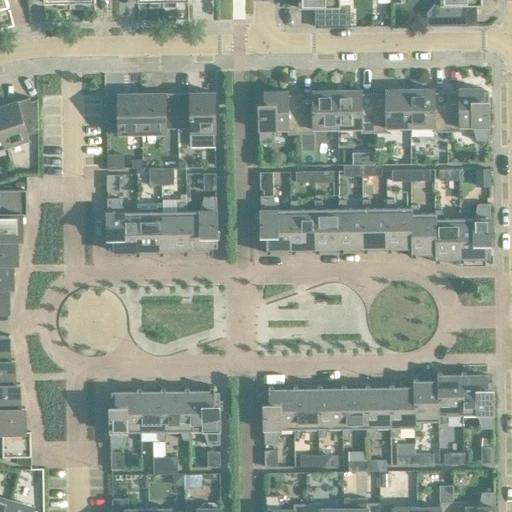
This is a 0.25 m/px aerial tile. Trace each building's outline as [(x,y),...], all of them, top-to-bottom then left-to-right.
[(0,0),(0,8),(9,6),(7,0),(0,0)] [(70,8),(69,0),(43,0),(44,3),(57,2),(57,8),(70,8)] [(69,0),(70,8),(83,8),(82,2),(95,2),(95,0),(69,0)] [(339,0),(298,0),(299,7),(319,7),(319,20),(350,19),(350,5),(340,5),(339,0)] [(434,0),(434,4),(426,12),(426,26),(462,26),(461,5),(482,5),(481,0),(434,0)] [(459,92),(447,92),(448,132),(461,131),(461,126),(472,126),(476,140),(489,140),(488,91),(483,91),(483,88),(459,88),(459,92)] [(385,93),(374,93),(374,133),(388,133),(388,127),(411,127),(410,89),(385,89),(385,93)] [(435,89),(410,89),(411,127),(434,127),(434,132),(448,132),(447,92),(435,92),(435,89)] [(338,128),(337,90),(312,91),(312,94),(300,94),(301,134),(315,134),(315,128),(338,128)] [(374,133),(374,93),(362,93),(362,90),(337,90),(338,128),(361,128),(361,133),(374,133)] [(264,95),(259,95),(260,144),(273,143),(276,129),(287,129),(288,134),(301,134),(300,94),(289,95),(288,91),(264,91),(264,95)] [(215,92),(178,93),(179,128),(191,128),(191,146),(215,146),(214,93),(215,93),(215,92)] [(142,93),(106,94),(105,94),(105,95),(106,95),(106,129),(119,129),(119,134),(142,133),(142,93)] [(178,93),(142,93),(142,133),(166,133),(166,128),(179,128),(178,93)] [(30,97),(0,106),(0,125),(7,146),(29,139),(28,134),(38,131),(38,100),(38,99),(31,101),(30,97)] [(382,164),(363,165),(363,176),(382,175),(382,164)] [(363,176),(363,165),(344,165),(344,176),(363,176)] [(174,167),(161,168),(162,185),(174,185),(174,167)] [(162,185),(161,168),(149,168),(149,185),(162,185)] [(490,185),(490,168),(477,169),(477,185),(490,185)] [(411,181),(411,169),(392,170),(392,181),(411,181)] [(411,169),(411,181),(430,180),(430,169),(411,169)] [(439,169),(439,180),(459,180),(459,169),(439,169)] [(315,182),(315,171),(296,171),(296,182),(315,182)] [(315,171),(315,182),(334,182),(334,171),(315,171)] [(273,172),(260,172),(260,189),(273,189),(273,172)] [(204,190),(217,189),(216,173),(203,173),(204,190)] [(120,191),(120,174),(107,174),(107,191),(120,191)] [(0,238),(18,238),(18,239),(23,239),(22,215),(27,215),(27,189),(0,189),(0,238)] [(291,209),(277,209),(273,195),(261,195),(261,248),(266,248),(267,253),(292,253),(291,209)] [(200,211),(187,211),(186,211),(187,254),(212,254),(212,248),(217,248),(217,196),(204,196),(200,211)] [(139,255),(138,212),(124,212),(120,198),(107,198),(108,250),(135,250),(135,255),(139,255)] [(363,208),(348,208),(346,199),(339,200),(339,208),(340,208),(340,252),(364,251),(363,208)] [(387,208),(372,208),(370,199),(363,199),(363,208),(364,251),(388,251),(387,208)] [(411,207),(396,208),(394,199),(387,199),(387,208),(388,251),(411,251),(411,257),(412,257),(411,207)] [(315,209),(300,209),(298,200),(291,200),(291,209),(292,253),(316,252),(315,209)] [(340,208),(339,208),(324,209),(322,200),(315,200),(315,209),(316,252),(340,252),(340,208)] [(153,211),(138,212),(139,255),(163,255),(162,211),(163,211),(163,202),(156,202),(153,211)] [(177,211),(163,211),(162,211),(163,255),(187,254),(186,211),(187,211),(187,202),(180,202),(177,211)] [(491,256),(490,203),(478,203),(474,218),(460,218),(460,262),(464,261),(464,256),(491,256)] [(436,213),(435,213),(420,213),(418,204),(411,204),(411,207),(412,257),(435,256),(435,262),(436,262),(436,213)] [(460,262),(460,218),(444,218),(442,210),(435,210),(435,213),(436,213),(436,262),(460,262)] [(0,238),(0,262),(14,262),(14,263),(18,263),(18,239),(18,238),(0,238)] [(0,262),(0,286),(9,286),(9,287),(14,287),(14,263),(14,262),(0,262)] [(0,286),(0,311),(8,311),(8,312),(10,312),(9,287),(9,286),(0,286)] [(0,335),(0,360),(10,360),(10,359),(10,334),(9,334),(9,335),(0,335)] [(15,359),(10,359),(10,360),(0,360),(0,384),(16,384),(16,383),(15,359)] [(437,377),(414,377),(415,427),(414,427),(414,430),(421,430),(424,421),(438,420),(439,420),(438,371),(437,371),(437,377)] [(463,414),(462,371),(438,371),(439,420),(438,420),(438,423),(445,423),(448,414),(463,414)] [(466,371),(462,371),(463,414),(477,414),(481,428),(494,428),(493,376),(466,376),(466,371)] [(415,427),(414,377),(413,377),(413,383),(390,384),(391,427),(390,427),(391,436),(397,436),(400,427),(414,427),(415,427)] [(0,408),(21,408),(21,407),(20,383),(16,383),(16,384),(0,384),(0,408)] [(343,428),(342,384),(318,385),(319,428),(318,428),(319,437),(325,437),(328,428),(342,428),(343,428)] [(366,384),(342,384),(343,428),(342,428),(343,437),(349,437),(352,428),(366,427),(367,427),(366,384)] [(390,384),(366,384),(367,427),(366,427),(366,436),(373,436),(376,427),(390,427),(391,427),(390,384)] [(295,429),(294,385),(269,385),(269,391),(264,391),(264,443),(277,443),(281,429),(294,429),(295,429)] [(318,385),(294,385),(295,429),(294,429),(295,437),(301,437),(304,428),(318,428),(319,428),(318,385)] [(165,431),(164,387),(141,388),(141,431),(156,431),(159,440),(166,440),(166,431),(165,431)] [(188,387),(164,387),(165,431),(166,431),(180,431),(183,439),(190,439),(190,431),(189,431),(188,387)] [(189,431),(190,431),(203,430),(207,445),(220,444),(219,392),(214,392),(214,387),(188,387),(189,431)] [(141,431),(141,388),(137,388),(137,393),(110,394),(111,446),(123,446),(127,431),(141,431)] [(26,407),(21,407),(21,408),(0,408),(0,432),(2,433),(3,457),(31,456),(31,431),(26,431),(26,407)] [(494,463),(494,446),(481,447),(482,463),(494,463)] [(265,467),(278,466),(277,450),(265,450),(265,467)] [(207,451),(208,467),(220,467),(220,451),(207,451)] [(111,469),(124,469),(123,452),(111,452),(111,469)] [(416,464),(416,453),(397,454),(397,465),(416,464)] [(435,453),(416,453),(416,464),(435,464),(435,453)] [(444,464),(464,464),(464,453),(444,453),(444,464)] [(338,454),(319,455),(320,466),(339,466),(338,454)] [(320,466),(319,455),(300,455),(301,466),(320,466)] [(166,474),(165,457),(153,457),(153,474),(166,474)] [(165,457),(166,474),(178,474),(178,457),(165,457)] [(367,460),(368,471),(387,471),(387,459),(367,460)] [(368,471),(367,460),(348,460),(349,471),(368,471)] [(495,511),(495,491),(482,492),(478,506),(467,506),(467,501),(453,501),(453,511),(495,511)] [(307,511),(307,503),(293,504),(293,509),(282,509),(278,495),(265,495),(265,511),(307,511)] [(0,511),(8,511),(12,500),(0,496),(0,511)] [(148,511),(148,509),(129,509),(128,498),(112,499),(112,511),(148,511)] [(380,511),(380,502),(367,503),(367,498),(343,499),(344,508),(343,511),(380,511)] [(35,506),(12,500),(8,511),(36,511),(34,511),(35,506)] [(453,511),(453,501),(440,501),(440,507),(417,507),(416,511),(453,511)] [(220,511),(221,508),(217,508),(216,504),(212,502),(205,503),(202,504),(200,508),(197,508),(196,511),(220,511)] [(394,502),(380,502),(380,511),(416,511),(417,507),(394,507),(394,502)] [(343,511),(344,508),(321,509),(320,503),(307,503),(307,511),(343,511)]
